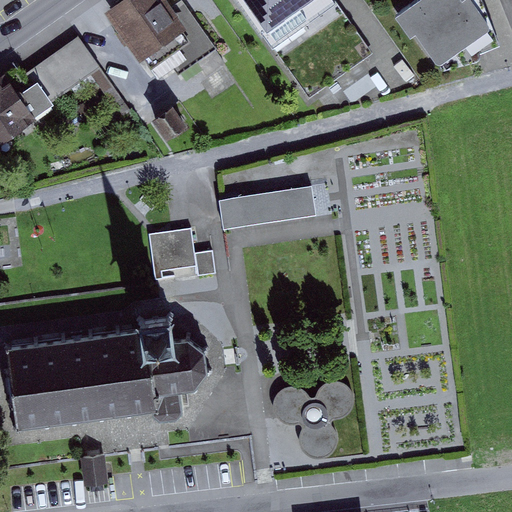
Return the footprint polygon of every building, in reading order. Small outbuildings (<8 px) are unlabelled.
[(165,0),(128,0),(113,11),(146,58),(186,30),(165,0)] [(334,2),(332,0),(245,0),(275,43),(334,2)] [(418,0),(406,9),(441,58),(489,24),(472,0),(418,0)] [(79,41),(12,88),(31,115),(98,67),(79,41)] [(0,78),(0,136),(31,115),(12,88),(4,76),(0,78)] [(178,104),(161,117),(174,137),(192,124),(178,104)] [(221,202),(225,228),(314,214),(310,188),(221,202)] [(152,233),(148,233),(155,280),(164,279),(162,269),(198,264),(199,276),(215,274),(211,250),(195,253),(191,227),(152,233)] [(17,340),(28,423),(168,404),(166,388),(201,384),(208,375),(214,367),(211,345),(194,338),(188,331),(185,309),(154,313),(156,322),(17,340)] [(351,425),(353,395),(319,392),(318,400),(276,397),(274,426),(306,428),(303,460),(334,462),(337,424),(351,425)] [(90,455),(94,484),(100,483),(101,487),(109,486),(109,482),(115,482),(111,453),(90,455)]
